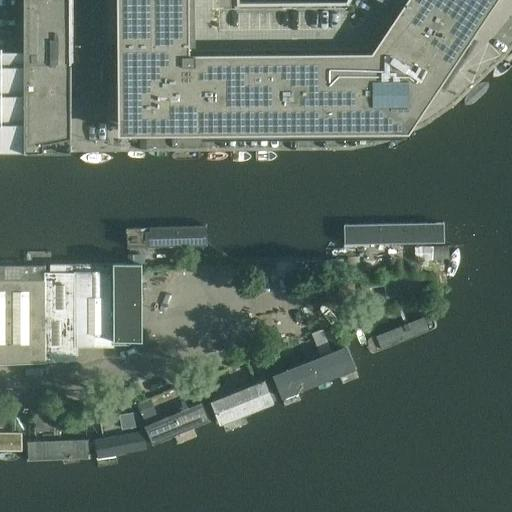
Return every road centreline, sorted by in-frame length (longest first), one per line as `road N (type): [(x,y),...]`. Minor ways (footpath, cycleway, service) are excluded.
road 1 (unclassified): [(0,390),(139,389),(268,305)]
road 2 (unclassified): [(93,142),(93,0)]
